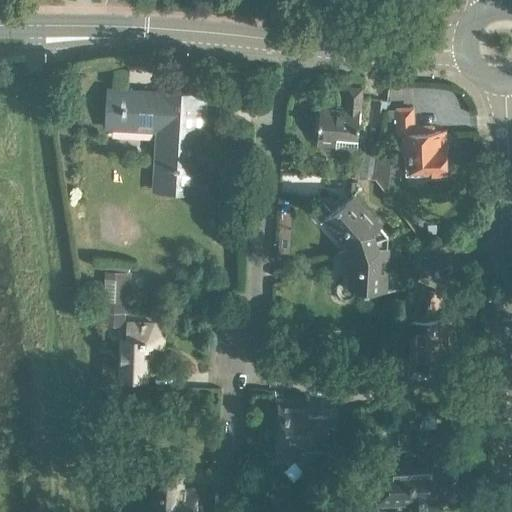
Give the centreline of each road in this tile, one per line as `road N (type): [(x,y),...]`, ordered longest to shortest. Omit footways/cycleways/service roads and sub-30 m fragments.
road 1 (residential): [(227,511),(234,350),(248,346),(268,227),(283,41)]
road 2 (tertiary): [(0,25),(283,41)]
road 3 (secondary): [(511,336),(504,77)]
road 4 (tertiary): [(283,41),(378,53),(472,45)]
